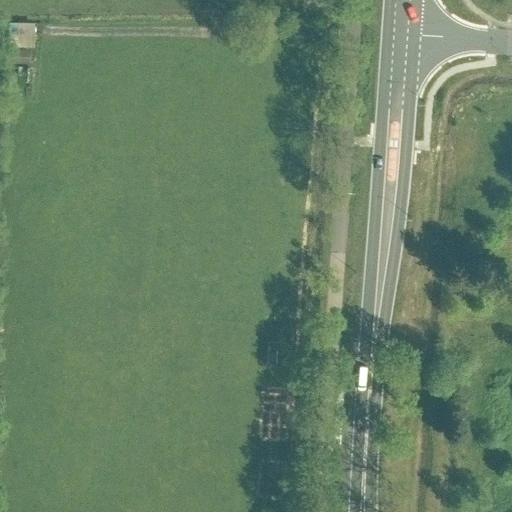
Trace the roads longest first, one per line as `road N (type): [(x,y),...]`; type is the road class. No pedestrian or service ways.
road 1 (unclassified): [(355,0),(320,511)]
road 2 (secondary): [(384,237),(362,511)]
road 3 (secondary): [(384,237),(405,144),(409,93),(400,33)]
road 4 (secondary): [(400,33),(383,92),(377,178),(384,237)]
